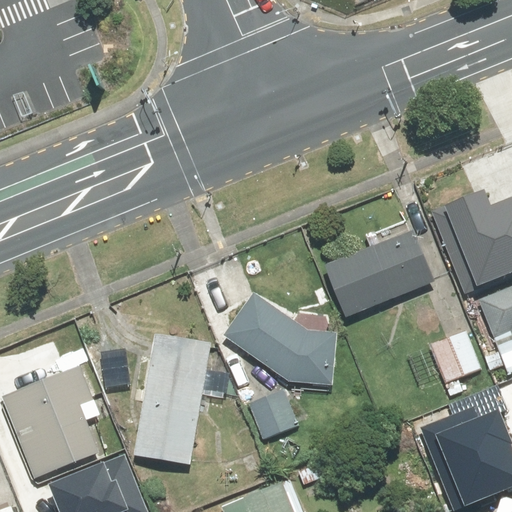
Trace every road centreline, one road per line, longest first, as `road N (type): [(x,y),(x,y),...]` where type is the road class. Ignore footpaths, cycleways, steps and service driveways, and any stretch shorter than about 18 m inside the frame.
road 1 (secondary): [(283,116),(0,232)]
road 2 (secondary): [(511,31),(283,116)]
road 3 (unclassified): [(232,0),(283,116)]
